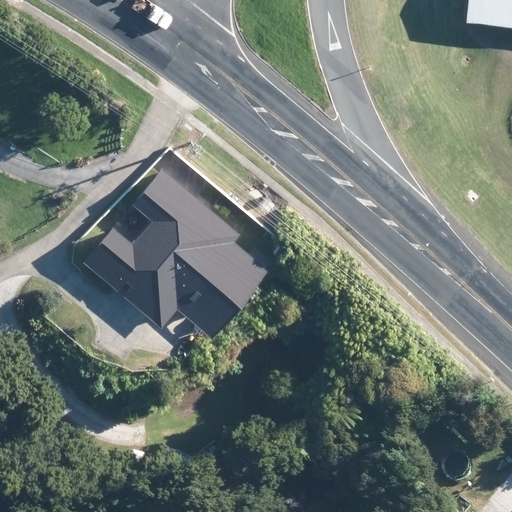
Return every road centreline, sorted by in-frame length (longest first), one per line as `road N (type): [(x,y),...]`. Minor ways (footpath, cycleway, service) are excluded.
road 1 (secondary): [(442,262),(147,23)]
road 2 (secondary): [(327,0),(330,32),(378,156),(442,262)]
